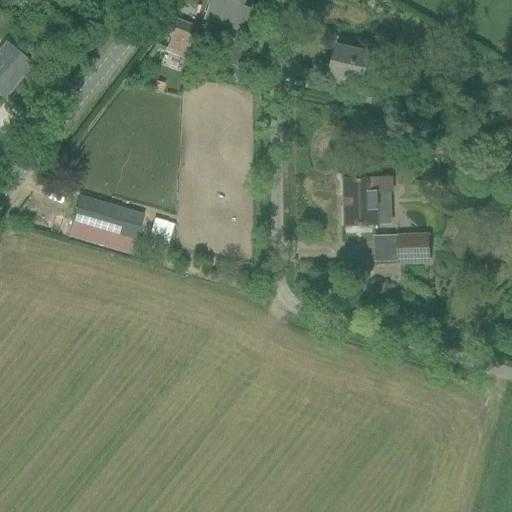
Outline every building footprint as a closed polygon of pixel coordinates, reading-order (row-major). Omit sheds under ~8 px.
[(209,0),(203,18),(236,30),(239,21),(236,19),(242,0),(209,0)] [(199,30),(193,28),(175,21),(169,38),(165,50),(189,58),(199,30)] [(4,46),(0,51),(0,94),(4,98),(29,67),(4,46)] [(337,48),(330,78),(361,85),(368,55),(337,48)] [(152,81),(150,90),(161,92),(163,83),(152,81)] [(393,94),(360,86),(356,105),(389,112),(389,113),(394,115),(393,120),(416,125),(422,94),(395,88),(393,94)] [(430,147),(400,146),(399,163),(429,165),(430,147)] [(393,179),(376,180),(344,181),(345,227),(378,226),(377,195),(393,195),(393,179)] [(78,198),(71,222),(68,235),(135,255),(139,242),(136,241),(140,225),(112,217),(115,208),(78,198)] [(153,219),(146,243),(159,247),(167,223),(153,219)] [(428,236),(398,237),(399,261),(429,260),(428,236)]
